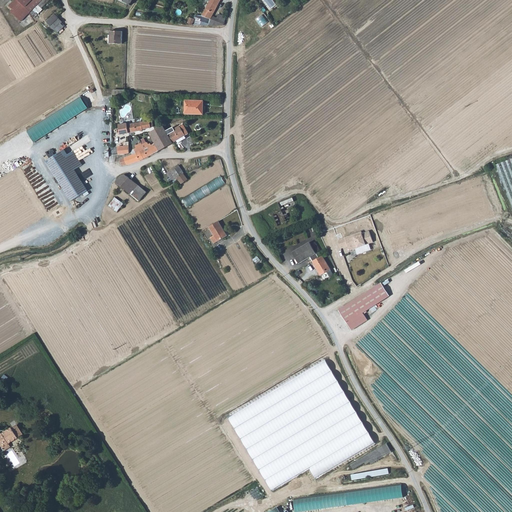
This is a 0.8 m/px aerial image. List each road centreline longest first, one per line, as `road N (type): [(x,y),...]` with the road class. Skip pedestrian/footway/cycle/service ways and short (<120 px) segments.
road 1 (unclassified): [(227,148),(253,235),(330,326),(345,369),(429,511)]
road 2 (residential): [(73,21),(99,96),(103,171),(227,148)]
road 3 (track): [(216,511),(238,498),(415,480)]
road 4 (residential): [(73,21),(230,33)]
road 5 (track): [(153,511),(74,387)]
